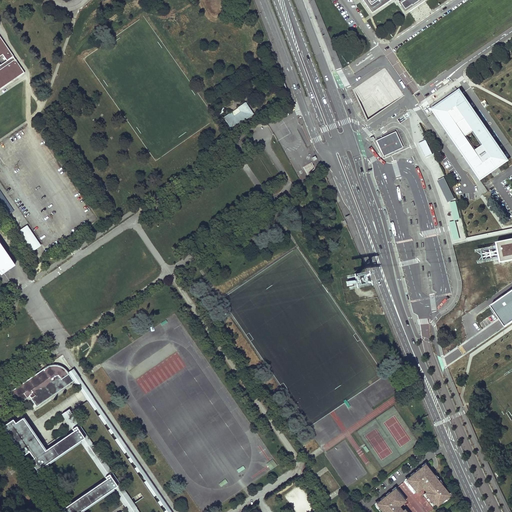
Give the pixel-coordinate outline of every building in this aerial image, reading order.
[(362,0),(371,12),(389,0),(403,0),(404,1),(399,4),(404,11),(420,0),(362,0)] [(0,89),(22,74),(0,42),(0,89)] [(443,107),(435,112),(467,158),(478,174),(487,168),(488,170),(496,164),(498,167),(507,161),(486,131),(484,131),(481,126),(482,125),(460,93),(451,99),(456,106),(447,113),(443,107)] [(229,113),(223,117),(231,129),(253,114),(245,102),(237,107),(240,111),(232,116),(229,113)] [(359,107),(355,111),(364,122),(368,118),(359,107)] [(395,131),(375,140),(383,156),(385,155),(402,147),(395,131)] [(438,181),(449,202),(455,199),(444,178),(438,181)] [(27,230),(20,235),(30,249),(37,244),(27,230)] [(511,242),(495,246),(499,266),(511,263),(511,242)] [(0,246),(0,273),(1,275),(14,267),(0,246)] [(345,303),(367,299),(366,293),(371,293),(369,281),(353,284),(352,280),(346,281),(347,289),(343,289),(345,303)] [(511,292),(488,309),(503,330),(511,323),(511,292)] [(42,368),(10,391),(17,401),(23,400),(25,399),(27,398),(28,396),(35,406),(72,380),(67,373),(66,374),(64,371),(62,369),(59,367),(56,366),(52,365),(49,366),(46,367),(43,369),(42,368)] [(155,511),(164,511),(87,400),(81,404),(155,511)] [(70,430),(78,425),(69,410),(61,416),(70,430)] [(12,419),(3,425),(23,455),(29,450),(39,444),(21,418),(14,423),(12,419)] [(80,436),(74,429),(44,450),(33,457),(29,460),(34,468),(80,436)] [(88,438),(80,443),(103,477),(111,472),(88,438)] [(44,450),(39,444),(29,450),(33,457),(44,450)] [(271,470),(277,465),(272,459),(266,465),(271,470)] [(425,465),(407,480),(409,483),(411,481),(417,489),(421,485),(425,490),(426,492),(425,494),(433,504),(435,503),(437,505),(447,497),(445,495),(447,493),(425,465)] [(110,476),(62,508),(64,511),(78,511),(117,486),(110,476)] [(395,489),(377,504),(383,511),(405,511),(404,510),(402,511),(401,509),(397,505),(401,502),(395,494),(398,492),(395,489)] [(425,494),(426,492),(425,490),(401,509),(402,511),(404,510),(425,494)]
